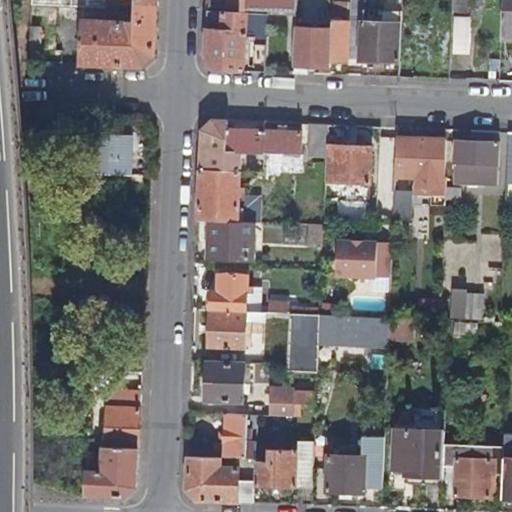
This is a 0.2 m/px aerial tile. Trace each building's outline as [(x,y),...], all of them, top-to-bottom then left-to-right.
[(157,58),(159,0),(33,0),(34,8),(108,10),(108,17),(123,17),(123,7),(136,7),(136,24),(123,23),(83,22),(83,67),(146,69),(157,58)] [(246,0),(246,11),(299,13),(299,0),(246,0)] [(455,0),(455,13),(471,14),(471,0),(455,0)] [(353,5),(335,4),(334,30),(333,62),(350,63),(353,5)] [(123,17),(123,23),(136,24),(136,7),(123,7),(123,17)] [(247,72),(249,14),(209,13),(207,60),(218,71),(247,72)] [(468,54),(470,17),(452,16),(450,54),(468,54)] [(362,62),(403,64),(405,24),(363,23),(362,62)] [(332,68),(333,62),(334,30),(299,29),(297,74),(310,75),(310,68),(332,68)] [(266,159),(267,131),(267,123),(216,121),(204,131),(203,170),(242,173),(243,153),(261,154),(260,159),(266,159)] [(329,146),(330,126),(312,125),(310,157),(329,158),(329,146)] [(305,133),(267,131),(266,159),(271,159),(271,154),(304,156),(305,133)] [(93,140),(93,176),(133,176),(134,140),(93,140)] [(450,141),(400,140),(398,181),(420,182),(419,192),(434,193),(434,205),(447,206),(447,202),(448,189),(450,141)] [(499,188),(501,144),(459,142),(457,186),(499,188)] [(374,148),(329,146),(329,158),(327,202),(371,203),(374,148)] [(203,170),(201,220),(216,221),(253,223),(264,223),(264,212),(241,212),(241,194),(247,194),(247,188),(242,188),(242,173),(203,170)] [(462,189),(448,189),(447,202),(462,202),(462,189)] [(415,193),(398,192),(397,220),(414,220),(415,193)] [(276,199),(264,199),(264,212),(264,223),(276,223),(276,199)] [(252,260),(253,223),(216,221),(215,259),(252,260)] [(394,278),(396,243),(341,241),(340,276),(394,278)] [(212,311),(249,313),(250,293),(255,294),(255,288),(250,288),(250,276),(221,275),(220,293),(213,293),(212,311)] [(273,294),(273,282),(263,282),(263,293),(273,294)] [(465,289),(452,289),(451,316),(482,317),(483,293),(465,292),(465,289)] [(422,302),(393,301),(393,319),(417,320),(421,320),(422,302)] [(323,316),(323,310),(292,308),(292,303),(273,302),(272,314),(293,315),(323,316)] [(256,319),(256,313),(249,313),(212,311),(211,349),(248,350),(249,319),(256,319)] [(320,374),(321,346),(323,316),(293,315),(291,372),(297,373),(320,374)] [(321,346),(391,349),(392,339),(393,319),(323,316),(321,346)] [(393,319),(392,339),(416,340),(417,320),(393,319)] [(246,402),(247,364),(210,362),(209,401),(246,402)] [(298,390),(273,389),(272,416),(297,417),(298,390)] [(109,393),(108,448),(142,450),(143,394),(109,393)] [(229,415),(227,458),(260,459),(260,443),(254,443),(254,430),(250,430),(250,416),(229,415)] [(296,428),(297,417),(272,416),(272,427),(296,428)] [(396,483),(446,485),(447,445),(448,434),(398,432),(396,483)] [(217,443),(191,443),(191,457),(216,458),(217,443)] [(447,445),(446,485),(445,495),(458,495),(458,497),(497,499),(498,476),(507,477),(508,449),(447,445)] [(129,499),(141,487),(142,450),(108,448),(105,448),(105,463),(98,463),(98,469),(105,469),(105,473),(90,473),(89,497),(129,499)] [(259,487),(300,488),(301,473),(302,452),(283,451),(283,463),(260,463),(259,483),(259,487)] [(332,492),(367,493),(369,458),(357,458),(357,452),(338,451),(338,457),(333,457),(332,492)] [(223,468),(223,458),(216,458),(191,457),(189,491),(200,501),(258,504),(259,487),(259,483),(241,482),(242,468),(223,468)] [(316,473),(301,473),(300,488),(316,489),(316,473)]
